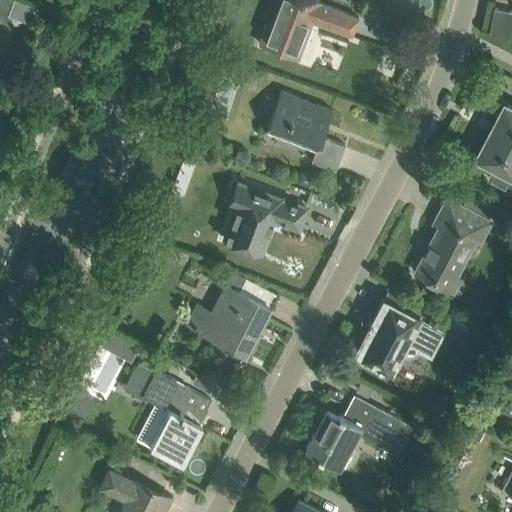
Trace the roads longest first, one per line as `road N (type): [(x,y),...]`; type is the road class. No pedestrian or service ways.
road 1 (residential): [(220,511),(409,151),(463,0)]
road 2 (secondary): [(0,357),(146,2)]
